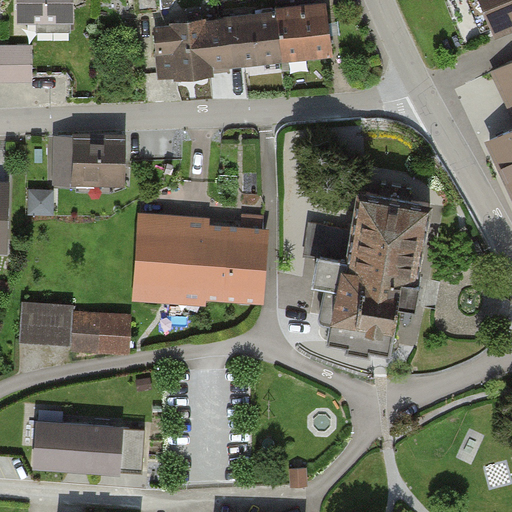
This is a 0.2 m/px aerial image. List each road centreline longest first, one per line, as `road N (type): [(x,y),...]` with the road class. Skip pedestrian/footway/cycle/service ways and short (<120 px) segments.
road 1 (residential): [(0,492),(143,506),(316,498),(387,408)]
road 2 (residential): [(422,92),(337,107),(0,121)]
road 3 (residential): [(0,393),(165,356),(270,347),(387,408)]
road 4 (unknown): [(266,110),(270,347)]
road 5 (tertiary): [(511,251),(422,92)]
road 6 (residential): [(387,408),(511,354)]
